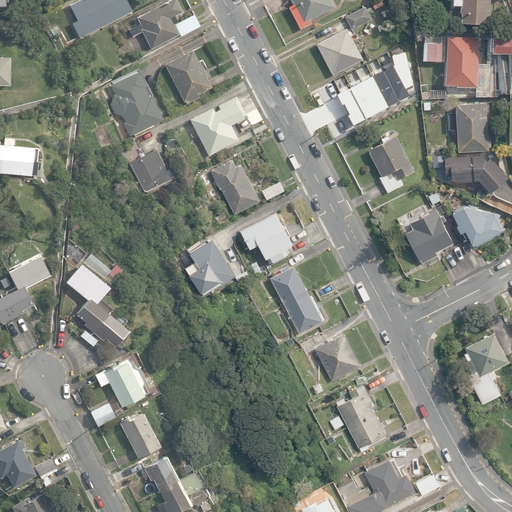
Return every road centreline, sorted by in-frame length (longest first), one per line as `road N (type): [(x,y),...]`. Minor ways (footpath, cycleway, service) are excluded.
road 1 (tertiary): [(224,0),(394,325)]
road 2 (tertiary): [(394,325),(464,466),(511,511)]
road 3 (residential): [(45,371),(116,511)]
road 4 (residential): [(394,325),(511,271)]
